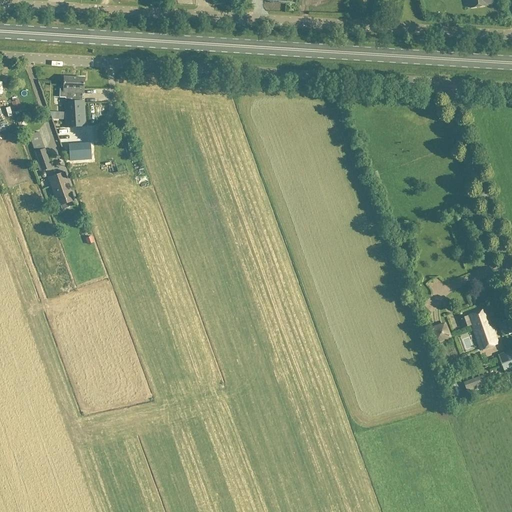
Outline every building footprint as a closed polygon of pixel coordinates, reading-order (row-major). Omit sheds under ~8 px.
[(465,0),(465,1),(468,0),(469,9),(487,7),(487,6),(494,5),(493,0),(465,0)] [(83,80),(63,79),(62,89),(58,89),(58,99),(63,99),(63,104),(62,104),(64,129),(84,127),(82,102),(81,102),(81,96),(82,96),(83,80)] [(20,111),(17,102),(10,104),(13,113),(20,111)] [(40,142),(31,145),(34,153),(33,153),(37,164),(35,164),(38,173),(50,169),(43,150),(40,142)] [(76,145),(65,146),(65,157),(83,156),(83,145),(76,145)] [(369,174),(372,182),(378,180),(376,172),(369,174)] [(68,207),(67,204),(73,202),(63,174),(47,180),(57,207),(59,207),(60,210),(62,211),(67,209),(68,207)] [(90,237),(84,239),(87,245),(93,243),(90,237)] [(485,311),(484,310),(467,316),(470,326),(478,350),(496,344),(490,326),(492,325),(487,311),(485,311)] [(470,326),(467,316),(457,320),(458,323),(459,323),(461,329),(470,326)] [(511,333),(511,331),(508,321),(496,325),(501,338),(511,333)] [(511,369),(511,350),(497,356),(503,373),(511,369)] [(484,376),(462,383),(466,396),(476,392),(475,390),(488,385),(484,376)]
